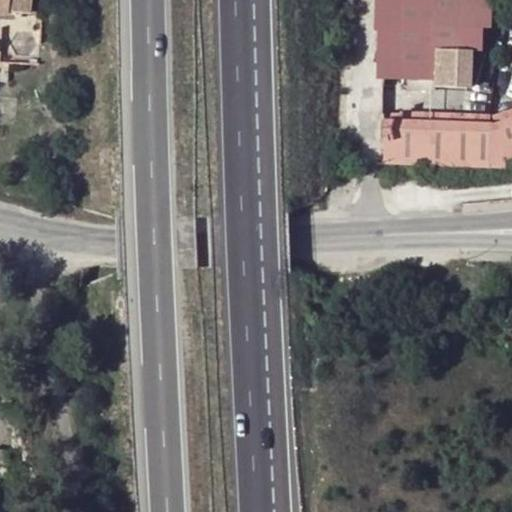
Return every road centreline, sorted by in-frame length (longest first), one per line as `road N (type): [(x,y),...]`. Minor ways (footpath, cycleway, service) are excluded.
road 1 (tertiary): [(0,225),(113,246),(511,230)]
road 2 (motorway): [(149,0),(166,511)]
road 3 (motorway): [(262,511),(245,0)]
road 4 (unknown): [(360,236),(356,0)]
